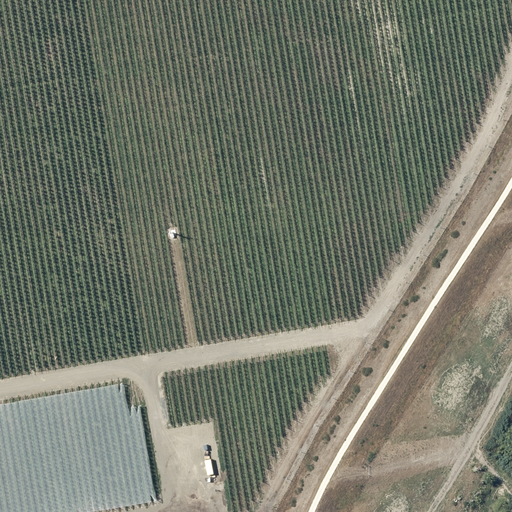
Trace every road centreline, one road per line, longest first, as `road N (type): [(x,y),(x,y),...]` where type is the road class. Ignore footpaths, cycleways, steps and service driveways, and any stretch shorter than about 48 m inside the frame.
road 1 (track): [(268,511),(461,197),(511,98)]
road 2 (track): [(461,197),(0,259)]
